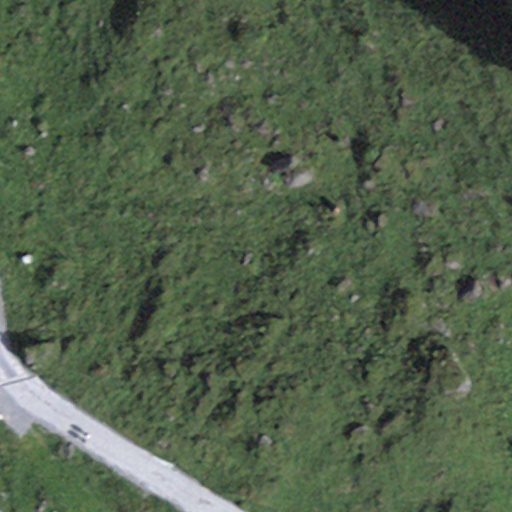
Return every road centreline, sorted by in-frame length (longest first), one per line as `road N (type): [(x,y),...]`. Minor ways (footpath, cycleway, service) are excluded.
road 1 (track): [(212,511),(44,407),(14,374)]
road 2 (track): [(94,511),(36,447),(14,374)]
